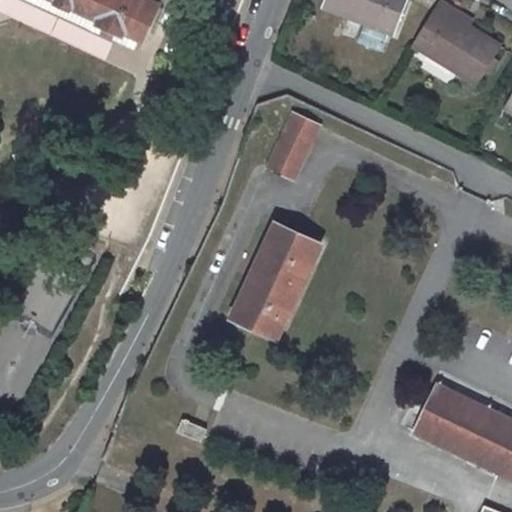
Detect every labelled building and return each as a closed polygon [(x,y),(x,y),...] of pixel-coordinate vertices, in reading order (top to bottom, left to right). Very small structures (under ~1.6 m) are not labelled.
[(47,0),(137,38),(141,28),(149,32),(162,2),(162,0),(47,0)] [(330,0),(329,5),(370,17),(394,25),(400,27),(408,0),(330,0)] [(497,51),(504,40),(474,22),(454,9),(457,3),(452,0),(441,0),(418,37),(480,77),(487,67),(497,51)] [(454,9),(474,22),(478,15),(457,3),(454,9)] [(394,25),(370,17),(365,37),(388,44),(394,25)] [(141,28),(137,38),(145,42),(149,32),(141,28)] [(493,71),(502,55),(497,51),(487,67),(493,71)] [(300,177),(324,124),(299,114),(275,166),(300,177)] [(279,336),(323,242),(284,223),(238,318),(279,336)] [(56,237),(0,349),(0,397),(18,407),(93,256),(56,237)] [(511,431),(434,400),(413,391),(393,440),(409,446),(511,488),(511,431)] [(191,416),(184,431),(212,443),(219,427),(191,416)]
